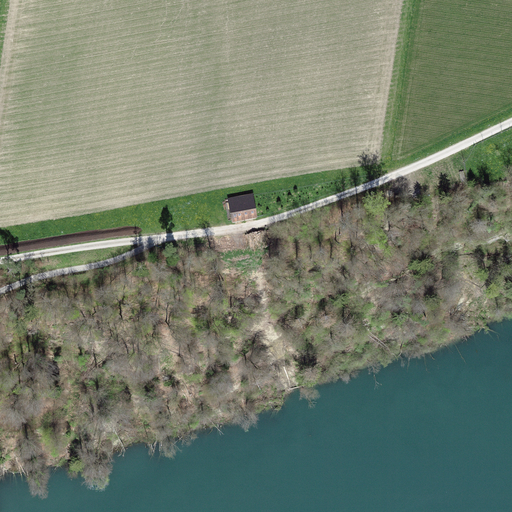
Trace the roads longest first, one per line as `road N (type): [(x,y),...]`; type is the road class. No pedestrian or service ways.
road 1 (track): [(164,238),(281,217),(511,122)]
road 2 (track): [(0,290),(102,264),(164,238)]
road 3 (track): [(164,238),(0,260)]
